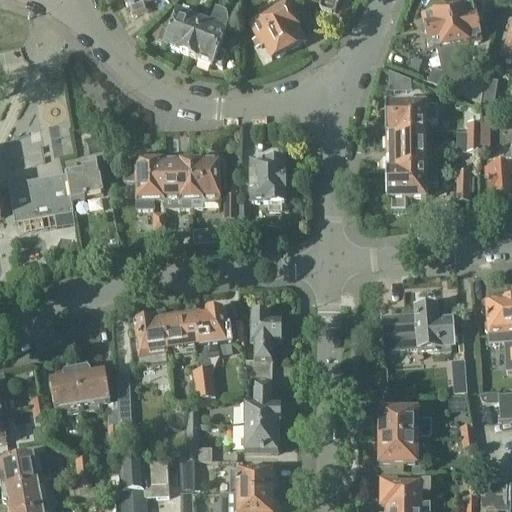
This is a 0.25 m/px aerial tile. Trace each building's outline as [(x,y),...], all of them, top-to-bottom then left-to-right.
[(123,0),(127,11),(130,10),(133,20),(149,15),(146,6),(163,0),(123,0)] [(338,9),(340,0),(321,0),(319,11),(322,14),(331,16),(335,14),(337,9),(338,9)] [(299,31),(288,8),(285,3),(265,14),(267,19),(251,27),(262,50),(265,48),(272,62),(276,60),(280,60),(284,58),(287,55),(301,47),(294,34),(299,31)] [(475,8),(449,13),(456,49),(482,44),(475,8)] [(456,49),(449,13),(422,18),(429,55),(456,49)] [(203,26),(189,61),(213,70),(214,68),(223,71),(228,57),(220,53),(229,29),(227,18),(217,15),(212,29),(203,26)] [(189,61),(203,26),(178,16),(171,34),(162,30),(157,45),(165,48),(164,51),(189,61)] [(509,32),(511,33),(507,48),(502,47),(499,60),(511,63),(511,26),(510,27),(509,28),(509,29),(508,30),(509,31),(509,32)] [(414,60),(410,71),(419,74),(423,64),(414,60)] [(429,84),(459,97),(464,84),(434,72),(429,84)] [(472,85),(464,84),(459,97),(484,106),(488,80),(473,78),(472,85)] [(488,80),(484,106),(496,106),(499,82),(488,80)] [(496,115),(496,106),(484,106),(484,115),(496,115)] [(386,137),(387,137),(426,137),(426,125),(438,125),(438,109),(426,109),(426,108),(386,108),(386,137)] [(481,123),(481,137),(481,148),(491,148),(491,121),(481,121),(481,123)] [(470,123),(470,137),(481,137),(481,123),(470,123)] [(387,137),(388,174),(426,174),(426,137),(387,137)] [(459,155),(481,155),(481,148),(481,137),(470,137),(460,137),(459,155)] [(84,175),(67,178),(71,205),(85,203),(85,201),(87,200),(104,197),(101,179),(100,179),(97,160),(83,162),(85,171),(83,171),(84,175)] [(511,160),(489,162),(489,172),(490,209),(492,209),(495,212),(501,212),(504,209),(511,208),(511,160)] [(251,205),(268,205),(268,214),(282,213),(282,205),(285,205),(284,165),(282,165),(278,161),(270,161),(266,165),(252,165),(252,178),(251,178),(251,205)] [(165,204),(164,165),(151,165),(147,162),(142,162),(140,165),(136,165),(136,171),(124,171),(124,186),(136,186),(136,213),(154,213),(154,204),(165,204)] [(204,166),(192,166),(192,212),(204,212),(204,203),(220,203),(219,165),(216,165),(213,162),(208,162),(204,166)] [(192,212),(192,166),(178,167),(174,163),(168,163),(166,165),(164,165),(165,204),(165,212),(192,212)] [(426,174),(388,174),(386,174),(386,203),(391,203),(391,215),(407,215),(407,203),(427,203),(426,174)] [(469,205),(470,175),(457,174),(457,205),(469,205)] [(71,205),(67,178),(9,188),(16,226),(74,215),(71,205)] [(239,222),(239,207),(239,200),(225,200),(225,223),(239,222)] [(249,207),(239,207),(239,222),(249,222),(249,207)] [(165,234),(165,217),(158,218),(154,218),(154,226),(154,234),(165,234)] [(511,374),(511,328),(510,302),(502,302),(502,304),(485,305),(488,348),(504,347),(505,375),(511,374)] [(416,318),(382,321),(384,344),(386,344),(387,355),(419,353),(419,354),(440,352),(440,357),(451,356),(450,351),(453,351),(451,325),(437,326),(436,312),(435,312),(431,307),(420,308),(417,313),(416,313),(416,318)] [(195,321),(200,352),(206,352),(208,364),(221,362),(219,350),(232,349),(232,348),(229,328),(226,328),(224,313),(220,314),(217,310),(211,311),(209,315),(206,316),(206,319),(195,321)] [(246,364),(247,384),(256,385),(256,378),(272,378),(272,352),(275,352),(275,345),(282,345),(282,340),(283,340),(283,330),(281,330),(281,324),(268,324),(268,316),(251,315),(251,344),(249,344),(249,348),(254,348),(254,360),(255,360),(255,364),(246,364)] [(167,324),(163,325),(169,368),(171,368),(170,363),(186,361),(185,354),(200,352),(195,321),(179,323),(179,319),(167,321),(167,324)] [(169,368),(163,325),(154,326),(153,323),(150,323),(147,320),(141,321),(139,325),(136,325),(138,344),(131,345),(133,361),(134,361),(135,373),(169,368)] [(242,326),(229,328),(232,348),(244,346),(242,326)] [(80,377),(77,377),(84,416),(100,414),(100,408),(111,406),(104,372),(90,374),(88,371),(81,372),(80,377)] [(215,371),(203,372),(205,386),(195,387),(196,403),(218,400),(215,371)] [(193,374),(195,387),(205,386),(203,372),(193,374)] [(84,416),(77,377),(74,378),(71,374),(65,375),(63,379),(49,382),(55,416),(67,414),(67,418),(84,416)] [(245,407),(245,430),(265,429),(278,430),(278,429),(280,429),(280,408),(271,408),(272,378),(256,378),(256,385),(247,384),(248,398),(254,398),(254,407),(245,407)] [(118,415),(119,428),(120,428),(120,434),(134,434),(132,379),(116,380),(117,405),(118,415)] [(502,396),(482,397),(482,401),(484,405),(490,408),(502,407),(504,424),(511,422),(511,397),(502,398),(502,396)] [(31,403),(32,412),(48,409),(46,401),(31,403)] [(119,428),(118,415),(117,405),(111,406),(111,428),(119,428)] [(188,408),(188,428),(200,428),(200,408),(188,408)] [(32,412),(33,420),(49,418),(48,409),(32,412)] [(381,439),(381,441),(416,442),(416,415),(381,415),(381,425),(378,427),(377,437),(381,439)] [(9,434),(6,417),(0,418),(0,447),(7,446),(5,435),(9,434)] [(119,428),(111,428),(108,428),(109,443),(120,442),(120,434),(120,428),(119,428)] [(200,428),(188,428),(188,464),(213,464),(213,451),(200,451),(200,428)] [(265,429),(245,430),(245,456),(277,456),(277,452),(279,452),(280,438),(278,438),(278,430),(265,429)] [(462,441),(477,441),(476,430),(462,432),(462,441)] [(416,442),(381,441),(381,442),(378,444),(378,454),(380,456),(380,467),(416,467),(416,442)] [(478,449),(477,441),(462,441),(463,451),(478,449)] [(5,494),(39,488),(46,487),(42,468),(36,469),(34,460),(0,466),(0,468),(2,479),(0,481),(0,487),(0,489),(4,490),(5,494)] [(77,462),(78,472),(91,470),(90,461),(77,462)] [(119,468),(121,511),(146,511),(146,502),(171,501),(169,465),(119,468)] [(196,482),(196,466),(180,466),(181,482),(196,482)] [(78,472),(78,480),(92,479),(91,470),(78,472)] [(237,498),(274,499),(274,492),(277,490),(277,481),(274,479),(274,474),(213,473),(213,485),(236,485),(237,498)] [(93,488),(92,479),(78,480),(79,489),(93,488)] [(388,511),(415,511),(430,511),(422,511),(422,500),(432,500),(432,486),(397,485),(397,488),(381,488),(381,511),(388,511)] [(481,511),(511,511),(511,486),(487,486),(487,500),(481,500),(481,511)] [(7,507),(8,511),(49,511),(47,501),(41,502),(39,488),(5,494),(5,496),(2,499),(3,505),(7,507)] [(274,499),(237,498),(237,507),(228,507),(228,511),(204,511),(276,511),(277,504),(274,502),(274,499)] [(466,500),(466,511),(479,511),(479,500),(466,500)]
